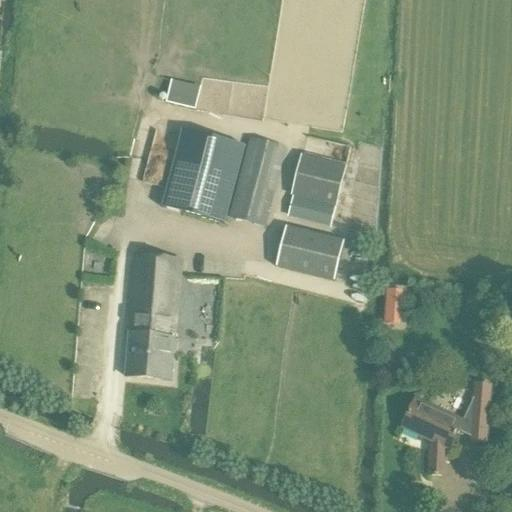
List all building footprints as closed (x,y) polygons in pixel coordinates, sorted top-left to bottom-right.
[(196,111),(200,90),(171,83),(166,104),(196,111)] [(182,132),(162,209),(226,225),(246,148),(182,132)] [(265,228),(286,149),(250,140),(230,219),(265,228)] [(303,157),(293,197),(337,208),(338,208),(343,188),(348,168),(336,165),(312,159),(303,157)] [(335,284),(345,244),(287,229),(277,269),(335,284)] [(171,384),(174,354),(175,338),(182,261),(136,257),(125,380),(171,384)] [(387,342),(384,346),(394,354),(397,349),(387,342)] [(486,445),(490,388),(475,387),(474,399),(463,423),(415,401),(401,431),(430,444),(428,477),(446,478),(447,452),(450,454),(459,434),(470,440),(470,444),(486,445)] [(481,477),(476,493),(486,496),(491,480),(481,477)]
